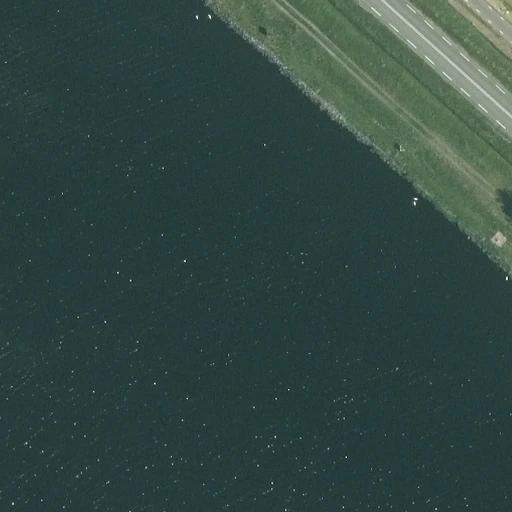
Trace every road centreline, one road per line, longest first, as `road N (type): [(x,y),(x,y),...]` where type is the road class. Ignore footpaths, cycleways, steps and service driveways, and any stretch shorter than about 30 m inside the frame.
road 1 (track): [(270,0),(511,216)]
road 2 (primary): [(511,118),(381,0)]
